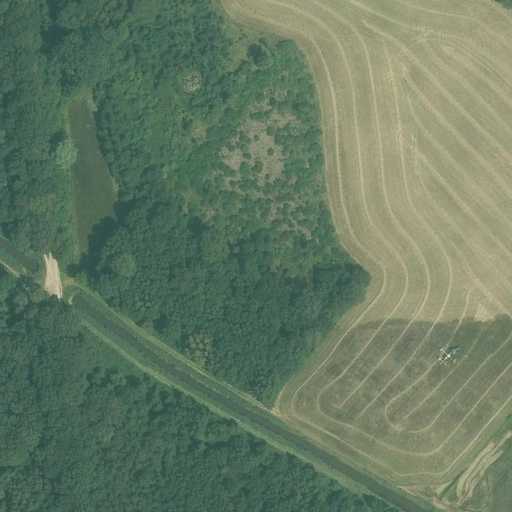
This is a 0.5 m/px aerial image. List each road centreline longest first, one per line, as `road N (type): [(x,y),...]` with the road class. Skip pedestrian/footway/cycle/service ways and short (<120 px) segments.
road 1 (track): [(55,296),(153,374),(389,511)]
road 2 (track): [(53,269),(28,0)]
road 3 (track): [(75,511),(55,296)]
